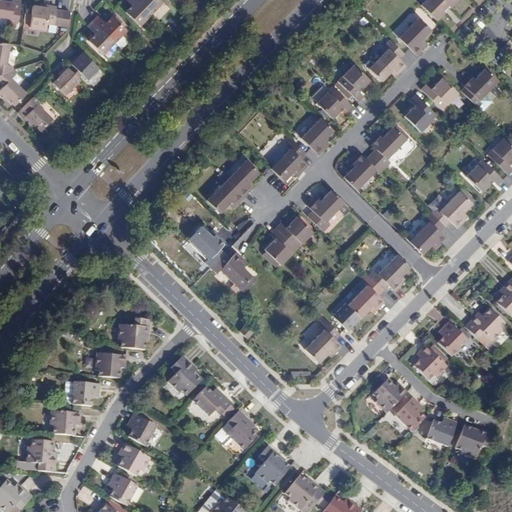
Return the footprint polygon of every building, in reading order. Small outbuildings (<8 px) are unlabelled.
[(17,23),(20,4),(0,0),(0,17),(10,19),(9,21),(17,23)] [(139,25),(151,13),(136,0),(126,0),(132,5),(125,12),(139,25)] [(136,0),(151,13),(163,1),(161,0),(136,0)] [(444,7),(436,0),(426,0),(421,6),(436,20),(444,12),(442,10),(444,7)] [(53,24),(56,10),(32,6),(31,14),(29,27),(45,30),(46,23),(53,24)] [(60,26),(63,11),(56,10),(53,24),(60,26)] [(60,26),(68,27),(70,12),(63,11),(60,26)] [(29,27),(31,14),(25,13),(23,27),(29,28),(29,27)] [(105,23),(97,16),(95,18),(92,21),(114,42),(121,34),(126,30),(112,16),(105,23)] [(410,49),(416,55),(424,46),(421,42),(423,40),(432,31),(429,28),(419,18),(399,38),(410,49)] [(102,54),(114,42),(92,21),(90,23),(87,26),(95,34),(88,41),(102,54)] [(121,34),(114,42),(121,49),(128,41),(121,34)] [(405,54),(390,40),(384,46),(388,49),(368,69),(382,82),(390,73),(393,71),(396,75),(405,66),(399,60),(405,54)] [(9,44),(0,42),(0,74),(14,70),(13,66),(6,65),(9,44)] [(98,68),(82,53),(79,56),(71,64),(86,80),(98,68)] [(368,79),(354,65),(337,81),(334,85),(349,99),(352,96),(359,102),(364,97),(359,92),(365,86),(363,84),(368,79)] [(64,95),(79,79),(67,68),(52,83),(64,95)] [(98,68),(86,80),(93,86),(98,80),(98,79),(103,73),(98,68)] [(460,91),(478,108),(482,112),(492,102),(485,95),(498,81),(485,68),(477,77),(474,79),(470,75),(462,84),(465,86),(460,91)] [(0,82),(3,86),(0,88),(0,91),(6,98),(14,105),(26,94),(10,79),(15,74),(14,70),(0,74),(0,82)] [(439,86),(436,83),(431,89),(427,85),(422,90),(428,97),(442,110),(458,94),(444,80),(439,86)] [(347,101),(333,87),(316,103),(330,117),(336,112),(338,114),(343,108),(348,113),(354,107),(347,101)] [(420,132),(437,116),(423,102),(416,96),(411,101),(415,105),(410,111),(412,113),(406,118),(420,132)] [(33,124),(40,131),(52,119),(36,104),(38,103),(32,97),(19,111),(32,123),(33,124)] [(30,125),(32,123),(19,111),(17,113),(23,118),(30,125)] [(325,122),(321,118),(301,138),(311,148),(318,155),(327,146),(323,142),(325,139),(333,131),(325,122)] [(371,155),(385,168),(390,163),(387,159),(406,140),(402,135),(404,133),(397,126),(395,128),(393,127),(385,135),(382,138),(378,134),(369,142),(376,149),(371,155)] [(511,156),(511,157),(511,156),(511,147),(503,138),(487,155),(507,175),(511,170),(511,168),(508,165),(511,160),(511,156)] [(290,150),(271,169),(284,182),(292,173),(295,171),(299,175),(308,166),(302,160),(307,155),(305,153),(292,140),(286,146),(290,150)] [(379,174),(385,168),(371,155),(366,160),(359,153),(350,162),(354,166),(352,169),(343,177),(356,190),(376,171),(379,174)] [(498,185),(503,180),(482,160),(465,177),(479,190),(484,185),(486,187),(492,181),(497,186),(498,185)] [(243,197),(253,188),(248,184),(251,181),(259,173),(247,161),(227,181),(243,197)] [(238,202),(243,197),(227,181),(223,177),(221,180),(224,183),(207,201),(219,213),(228,204),(230,202),(235,206),(238,202)] [(326,220),(344,203),(331,190),(323,198),(320,201),(316,197),(308,206),(312,210),(307,216),(322,232),(328,226),(325,222),(326,220)] [(431,213),(445,227),(450,222),(456,229),(465,220),(461,216),(464,213),(473,204),(459,191),(447,204),(440,211),(436,208),(434,210),(431,213)] [(430,206),(434,210),(436,208),(440,211),(447,204),(441,198),(438,198),(430,206)] [(440,233),(445,227),(431,213),(425,219),(429,223),(411,241),(410,242),(423,255),(431,246),(433,244),(437,248),(446,239),(440,233)] [(293,225),(300,219),(297,216),(291,222),(293,225)] [(275,228),(296,249),(313,232),(300,219),(293,225),(291,222),(285,228),(281,223),(275,228)] [(205,264),(209,269),(225,253),(225,252),(221,248),(226,242),(220,236),(217,233),(213,237),(210,235),(202,226),(196,231),(194,229),(188,236),(190,238),(188,240),(209,260),(205,264)] [(273,230),(270,234),(275,238),(270,243),(273,246),(267,252),(266,251),(263,254),(273,264),(276,260),(279,263),(281,265),(296,249),(275,228),(273,230)] [(273,246),(270,243),(264,249),(266,251),(267,252),(273,246)] [(225,253),(209,269),(215,274),(219,270),(239,290),(253,277),(244,268),(241,265),(246,261),(242,257),(236,252),(230,258),(225,253)] [(369,277),(383,290),(388,285),(394,292),(404,283),(399,279),(401,276),(410,268),(397,255),(378,274),(375,271),(369,277)] [(363,283),(369,277),(363,271),(358,277),(363,283)] [(378,295),(383,290),(369,277),(363,283),(367,286),(348,305),(361,318),(369,310),(372,307),(376,311),(385,302),(378,295)] [(511,279),(500,292),(502,294),(505,297),(503,299),(501,297),(496,303),(511,317),(511,316),(511,279)] [(495,302),(496,303),(501,297),(503,299),(505,297),(502,294),(495,302)] [(361,318),(348,305),(345,303),(332,316),(344,328),(348,331),(361,318)] [(484,316),(490,310),(488,308),(480,316),(483,319),(485,317),(484,316)] [(465,328),(477,340),(482,334),(491,343),(502,332),(500,329),(505,324),(490,310),(484,316),(485,317),(483,319),(480,316),(478,314),(465,328)] [(326,321),(321,316),(318,320),(323,325),(326,321)] [(119,348),(144,351),(145,342),(142,342),(142,339),(147,339),(149,320),(134,319),(134,326),(119,324),(117,341),(120,342),(119,348)] [(335,340),(340,335),(339,333),(326,321),(323,325),(320,327),(324,330),(304,350),(316,362),(328,351),(333,355),(341,346),(335,340)] [(437,344),(451,358),(467,341),(449,323),(442,330),(447,334),(443,338),(437,344)] [(246,326),(240,332),(247,339),(253,333),(246,326)] [(447,334),(442,330),(439,333),(443,338),(447,334)] [(482,334),(477,340),(491,354),(496,348),(491,343),(482,334)] [(419,361),(414,367),(428,381),(433,376),(435,378),(446,367),(444,365),(437,358),(441,354),(433,346),(429,350),(426,347),(417,355),(419,358),(422,360),(420,362),(419,361)] [(331,357),(333,355),(328,351),(316,362),(318,364),(328,354),(331,357)] [(117,368),(121,369),(124,369),(125,357),(95,354),(94,369),(98,370),(98,377),(118,379),(119,370),(116,370),(117,368)] [(437,358),(444,365),(448,361),(441,354),(437,358)] [(192,375),(194,373),(197,370),(182,356),(169,369),(175,374),(167,382),(179,394),(181,392),(186,397),(200,382),(195,377),(194,377),(192,375)] [(412,365),(414,367),(419,361),(420,362),(422,360),(419,358),(412,365)] [(202,380),(194,373),(192,375),(194,377),(195,377),(200,382),(202,380)] [(388,379),(386,381),(391,386),(390,387),(393,390),(396,387),(388,379)] [(375,403),(386,414),(407,392),(398,384),(396,387),(393,390),(390,387),(391,386),(386,381),(372,395),(378,401),(375,403)] [(66,382),(64,405),(71,406),(73,383),(66,382)] [(71,406),(90,407),(91,398),(91,394),(98,394),(99,385),(73,383),(71,406)] [(211,393),(205,387),(191,401),(207,417),(214,411),(219,415),(222,412),(225,416),(232,408),(229,405),(231,403),(219,392),(214,397),(211,393)] [(216,388),(211,393),(214,397),(219,392),(216,388)] [(394,417),(410,432),(424,418),(418,413),(416,411),(421,406),(413,398),(410,401),(406,397),(392,412),(396,416),(394,417)] [(72,425),(76,425),(79,425),(80,413),(51,411),(49,427),(53,427),(53,435),(72,436),(73,428),(72,428),(72,425)] [(251,423),(239,411),(226,423),(232,428),(225,434),(231,440),(242,451),(255,437),(249,431),(246,428),(251,423)] [(131,430),(127,437),(144,447),(155,427),(133,414),(128,423),(133,426),(131,430)] [(426,439),(447,448),(456,423),(446,419),(444,425),(441,424),(433,421),(432,423),(426,421),(421,435),(427,438),(426,439)] [(232,428),(226,423),(214,436),(224,446),(231,440),(225,434),(232,428)] [(481,446),(487,449),(493,435),(475,428),(473,433),(471,432),(472,429),(464,426),(455,449),(462,451),(461,454),(475,460),(481,446)] [(37,471),(54,473),(55,454),(53,453),(49,453),(49,450),(51,450),(52,442),(31,441),(31,448),(26,447),(25,463),(37,464),(37,471)] [(121,460),(117,467),(135,478),(139,471),(141,473),(149,460),(123,445),(117,454),(121,456),(125,459),(123,462),(121,460)] [(274,486),(289,467),(283,462),(281,464),(279,462),(282,458),(267,446),(258,458),(264,463),(254,474),(267,484),(269,481),(274,486)] [(121,456),(115,466),(117,467),(121,460),(123,462),(125,459),(121,456)] [(113,490),(109,498),(125,507),(136,488),(129,484),(131,479),(118,472),(115,476),(113,475),(109,483),(115,487),(113,490)] [(305,480),(299,475),(284,494),(289,499),(288,501),(300,511),(301,511),(308,511),(316,503),(323,509),(331,498),(324,493),(325,493),(309,480),(306,483),(304,481),(305,480)] [(11,489),(15,485),(7,478),(5,481),(11,486),(10,488),(11,489)] [(19,511),(32,497),(16,484),(15,485),(11,489),(10,488),(11,486),(5,481),(0,486),(0,509),(3,511),(8,511),(14,506),(19,511)] [(243,511),(218,491),(216,489),(201,508),(206,511),(243,511)] [(344,501),(335,495),(334,497),(340,501),(338,503),(341,505),(344,501)] [(340,501),(334,497),(322,511),(361,511),(362,511),(346,499),(344,501),(341,505),(338,503),(340,501)] [(113,511),(103,503),(95,511),(113,511)]
